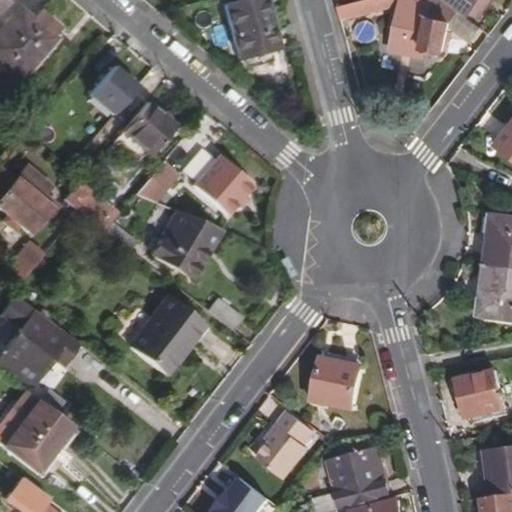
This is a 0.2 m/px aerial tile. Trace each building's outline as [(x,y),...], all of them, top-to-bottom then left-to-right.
[(0,0),(0,10),(8,0),(0,0)] [(280,60),(263,0),(244,0),(224,5),(238,57),(250,67),(280,60)] [(445,0),(360,0),(338,6),(341,19),(402,3),(394,34),(425,42),(422,52),(437,55),(444,51),(450,27),(451,21),(454,21),(461,12),(445,0)] [(478,0),(451,0),(468,13),(471,10),(478,0)] [(478,0),(471,10),(480,17),(492,0),(478,0)] [(51,37),(32,20),(20,9),(0,31),(0,62),(19,79),(54,39),(51,37)] [(41,10),(32,20),(51,37),(60,26),(41,10)] [(482,28),(461,12),(454,21),(451,21),(450,27),(471,42),(482,28)] [(425,42),(394,34),(390,48),(421,56),(422,52),(425,42)] [(113,114),(138,86),(114,66),(90,94),(113,114)] [(147,102),(122,131),(150,156),(175,127),(147,102)] [(499,147),(511,131),(511,123),(493,149),(497,151),(499,147)] [(511,131),(499,147),(511,156),(511,131)] [(229,216),(254,187),(219,157),(194,186),(229,216)] [(162,161),(135,194),(155,203),(179,175),(162,161)] [(1,164),(0,165),(0,208),(30,234),(52,208),(38,195),(17,177),(1,164)] [(17,177),(38,195),(48,184),(27,165),(17,177)] [(63,199),(80,214),(104,231),(112,222),(117,215),(78,182),(63,199)] [(200,267),(222,231),(176,212),(150,254),(184,275),(192,263),(200,267)] [(494,217),(491,235),(500,235),(502,218),(494,217)] [(491,235),(486,267),(511,270),(511,218),(502,218),(500,235),(491,235)] [(112,222),(104,231),(110,237),(118,227),(112,222)] [(118,227),(110,237),(128,250),(136,241),(118,227)] [(19,282),(45,254),(29,241),(4,268),(19,282)] [(192,280),(200,267),(192,263),(184,275),(192,280)] [(511,270),(486,267),(482,299),(490,300),(487,317),(511,320),(511,270)] [(14,295),(6,306),(21,317),(0,345),(0,363),(31,386),(52,356),(59,361),(74,341),(14,295)] [(165,375),(204,324),(168,297),(129,348),(165,375)] [(208,311),(233,330),(243,318),(218,298),(208,311)] [(490,300),(482,299),(479,316),(487,317),(490,300)] [(353,410),(362,369),(322,360),(314,401),(353,410)] [(510,413),(504,374),(463,380),(469,419),(510,413)] [(72,426),(27,391),(0,425),(0,445),(36,473),(49,455),(58,444),(72,426)] [(304,445),(313,433),(289,413),(277,428),(281,431),(259,460),(283,479),(307,448),(304,445)] [(77,431),(72,426),(58,444),(64,449),(77,431)] [(375,502),(389,498),(378,447),(343,456),(331,471),(336,492),(313,498),(316,511),(336,511),(361,506),(375,502)] [(511,448),(487,452),(493,498),(511,495),(511,448)] [(49,455),(36,473),(41,478),(56,460),(49,455)] [(48,499),(21,478),(5,499),(21,511),(52,511),(43,505),(48,499)] [(257,511),(267,499),(241,479),(230,493),(228,491),(213,511),(214,511),(257,511)] [(511,511),(511,498),(489,502),(490,511),(511,511)] [(376,508),(375,502),(361,506),(362,511),(360,511),(398,511),(397,503),(376,508)]
